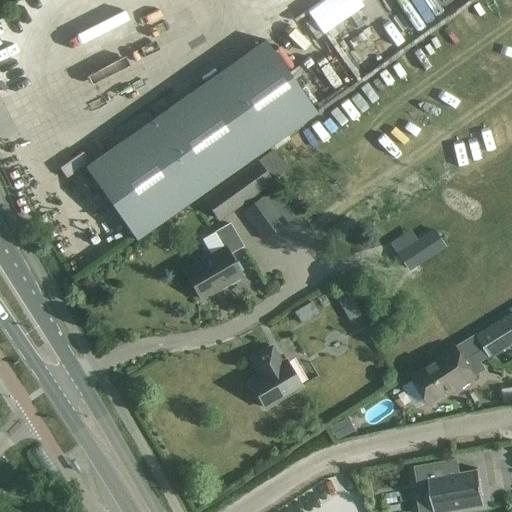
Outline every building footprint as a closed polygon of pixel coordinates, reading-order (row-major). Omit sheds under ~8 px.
[(135,240),(315,114),(265,42),(85,168),(135,240)] [(345,123),(354,137),(383,118),(373,103),(345,123)] [(258,160),(205,198),(220,220),(274,182),(288,172),(271,150),(258,160)] [(420,172),(350,214),(362,235),(432,192),(420,172)] [(275,188),(242,212),(263,241),(296,218),(275,188)] [(198,303),(242,277),(229,256),(243,247),(230,225),(213,235),(222,249),(181,273),(198,303)] [(61,226),(51,232),(73,268),(83,262),(61,226)] [(416,241),(397,254),(409,272),(446,248),(434,230),(416,241)] [(341,305),(351,299),(348,293),(337,299),(341,305)] [(361,315),(355,305),(344,311),(350,321),(351,320),(361,315)] [(491,358),(507,348),(511,344),(511,313),(477,335),(491,358)] [(302,388),(286,362),(281,365),(271,348),(248,361),(258,378),(247,384),(262,411),(302,388)] [(437,363),(414,377),(409,380),(428,409),(475,379),(456,348),(436,361),(437,363)] [(348,418),(332,426),(338,440),(355,431),(348,418)] [(477,470),(460,473),(451,475),(448,462),(415,467),(420,494),(430,492),(433,511),(451,511),(483,506),(484,507),(485,507),(478,469),(477,470)]
